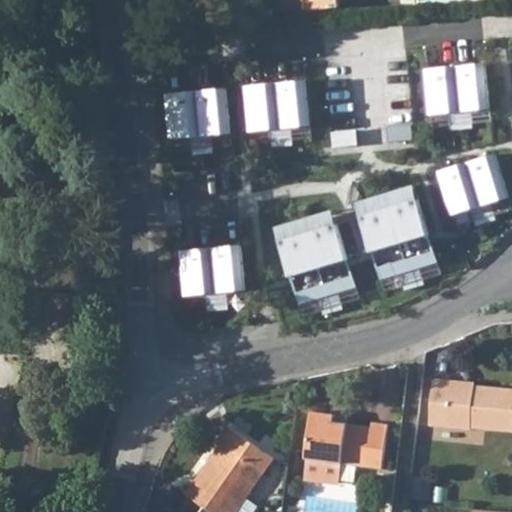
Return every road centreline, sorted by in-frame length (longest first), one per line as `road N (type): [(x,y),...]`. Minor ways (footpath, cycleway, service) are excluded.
road 1 (residential): [(146,384),(201,382),(390,342),(469,301),(511,260)]
road 2 (tertiary): [(117,0),(145,216),(146,384)]
road 3 (tertiary): [(115,511),(146,384)]
